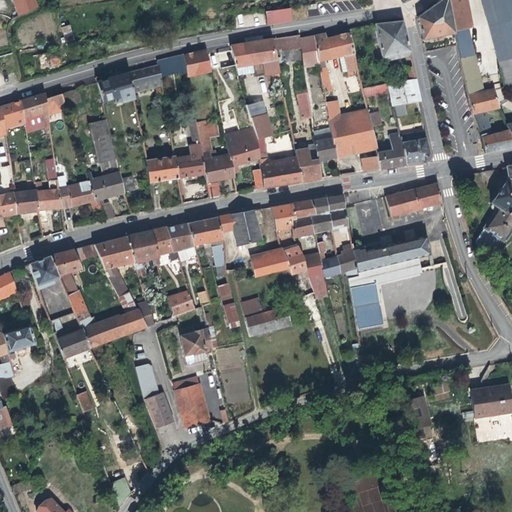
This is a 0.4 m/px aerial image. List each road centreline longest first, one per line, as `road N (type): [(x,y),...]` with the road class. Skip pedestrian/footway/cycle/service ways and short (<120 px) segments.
road 1 (tertiary): [(0,264),(199,210),(443,168)]
road 2 (residential): [(511,352),(387,374),(217,429),(166,463),(126,511)]
road 3 (residential): [(0,97),(189,43),(405,9)]
road 4 (track): [(162,511),(183,482),(238,449),(313,435),(348,438),(388,459),(422,511)]
road 5 (residential): [(443,168),(464,259),(511,334)]
road 6 (tertiary): [(443,168),(405,9)]
